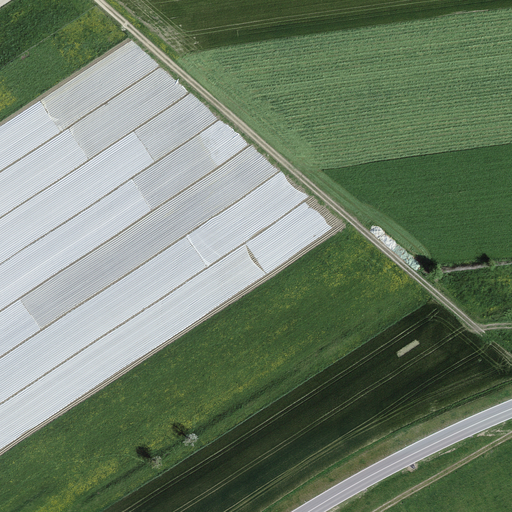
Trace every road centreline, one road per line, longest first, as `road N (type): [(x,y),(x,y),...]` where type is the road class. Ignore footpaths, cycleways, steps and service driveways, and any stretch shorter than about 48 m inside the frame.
road 1 (track): [(100,0),(506,355)]
road 2 (primary): [(307,511),(511,408)]
road 3 (track): [(511,434),(377,511)]
